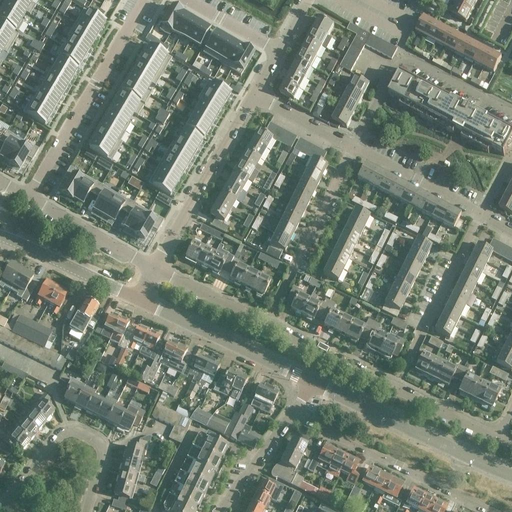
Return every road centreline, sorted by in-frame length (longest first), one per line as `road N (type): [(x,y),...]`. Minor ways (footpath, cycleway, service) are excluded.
road 1 (residential): [(29,196),(144,0)]
road 2 (residential): [(493,511),(290,412)]
road 3 (tertiary): [(511,475),(310,383)]
road 4 (residential): [(85,511),(101,448),(69,430),(0,507)]
road 5 (residential): [(153,268),(254,95)]
road 6 (residential): [(266,323),(353,147)]
road 7 (residential): [(395,387),(480,213)]
road 8 (tertiary): [(310,383),(136,299)]
road 9 (tertiary): [(136,299),(0,235)]
road 10 (residential): [(395,387),(266,323)]
road 11 (residential): [(29,196),(153,268)]
road 12 (residential): [(480,213),(353,147)]
road 13 (residential): [(511,110),(409,58),(390,75)]
road 14 (residential): [(266,323),(153,268)]
road 15 (residential): [(219,511),(290,412)]
